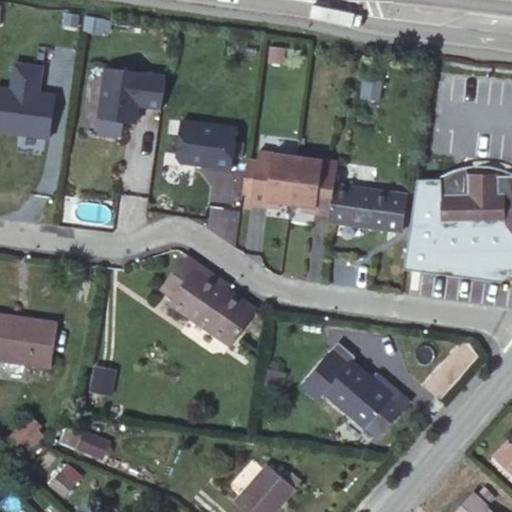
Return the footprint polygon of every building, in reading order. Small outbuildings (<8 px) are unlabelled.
[(284,49),(269,47),(268,61),(282,63),(284,49)] [(44,66),(16,62),(13,88),(0,86),(0,131),(50,137),(55,94),(40,93),(44,66)] [(160,109),(165,77),(105,69),(97,118),(135,123),(138,106),(160,109)] [(235,130),(181,122),(176,158),(180,164),(213,168),(213,170),(229,173),(235,130)] [(252,188),(251,203),(266,205),(267,200),(280,201),(291,203),(298,156),(258,151),(257,155),(252,188)] [(257,155),(247,154),(242,186),(252,188),(257,155)] [(337,161),(298,156),(291,203),(302,204),(314,206),(314,211),(330,213),(334,184),(337,161)] [(438,178),(441,182),(455,176),(460,176),(468,177),(468,175),(499,174),(499,176),(511,175),(511,172),(509,171),(507,170),(505,169),(502,168),(500,168),(499,167),(498,167),(497,167),(496,167),(495,166),(493,166),(492,165),(489,165),(488,165),(486,165),(485,165),(479,165),(478,165),(473,165),(473,166),(471,165),(470,166),(467,166),(467,167),(465,166),(465,167),(462,167),(462,168),(459,168),(459,169),(458,169),(457,169),(456,169),(455,170),(454,170),(451,171),(450,172),(449,172),(448,172),(447,173),(443,175),(442,175),(438,178)] [(505,213),(504,192),(499,192),(499,176),(499,174),(468,175),(468,177),(467,193),(441,194),(441,225),(505,224),(505,213)] [(511,175),(499,176),(499,192),(504,192),(505,213),(511,206),(511,175)] [(467,193),(468,177),(460,176),(455,176),(441,182),(441,194),(467,193)] [(405,195),(334,184),(330,213),(329,221),(400,231),(405,195)] [(200,264),(187,254),(162,288),(175,298),(172,303),(228,344),(254,309),(227,291),(197,269),(200,264)] [(227,291),(231,285),(200,264),(197,269),(227,291)] [(57,324),(0,315),(0,358),(51,365),(57,324)] [(411,400),(398,390),(392,397),(371,380),(350,361),(346,366),(330,352),(302,385),(319,400),(325,392),(378,438),(411,400)] [(108,393),(111,368),(92,366),(89,390),(108,393)] [(392,397),(398,390),(377,371),(371,380),(392,397)] [(117,419),(118,407),(106,405),(105,418),(117,419)] [(24,455),(46,432),(27,414),(5,437),(24,455)] [(82,431),(76,447),(101,458),(108,442),(82,431)] [(511,436),(497,453),(511,467),(511,436)] [(81,478),(67,464),(61,471),(75,484),(81,478)] [(274,511),(295,488),(267,464),(236,502),(247,511),(274,511)] [(61,471),(50,482),(64,495),(75,484),(61,471)] [(490,508),(474,493),(456,511),(489,511),(487,510),(490,508)]
